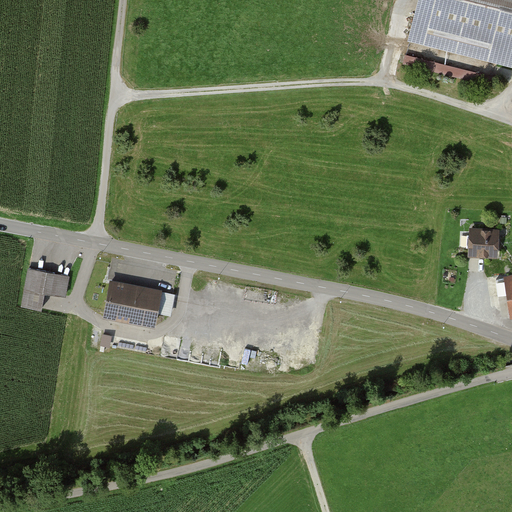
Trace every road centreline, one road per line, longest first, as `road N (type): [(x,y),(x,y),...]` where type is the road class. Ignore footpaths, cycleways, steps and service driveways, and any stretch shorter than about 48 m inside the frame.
road 1 (unclassified): [(0,507),(154,476),(511,373)]
road 2 (tertiary): [(0,224),(389,301),(511,339)]
road 3 (track): [(111,100),(384,83),(511,122)]
road 4 (track): [(111,100),(95,242)]
